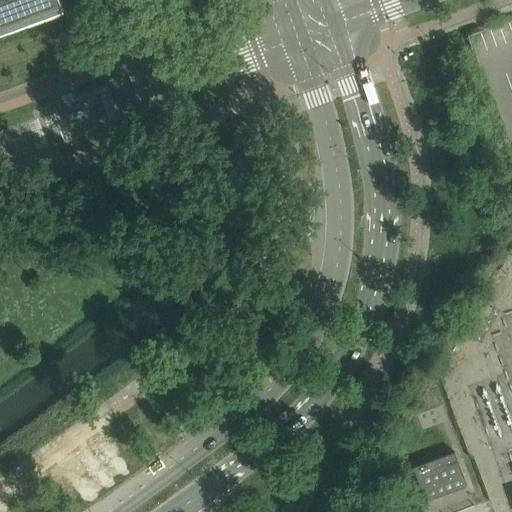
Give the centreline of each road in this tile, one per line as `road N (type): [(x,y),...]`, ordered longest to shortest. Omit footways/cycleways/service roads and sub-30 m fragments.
road 1 (tertiary): [(176,511),(295,422),(330,384),(370,306),(381,178),(336,26)]
road 2 (tertiary): [(298,40),(341,192),(323,312),(271,389),(111,511)]
road 3 (residential): [(0,146),(151,92)]
road 4 (residential): [(151,92),(298,40)]
